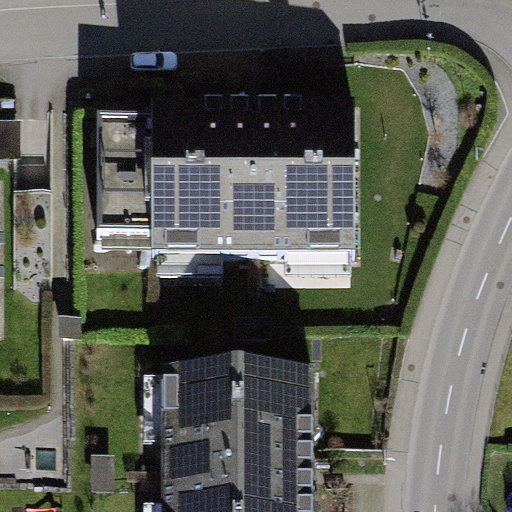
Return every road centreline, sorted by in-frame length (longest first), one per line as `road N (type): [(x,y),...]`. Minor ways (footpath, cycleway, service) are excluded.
road 1 (residential): [(0,36),(428,14)]
road 2 (tertiary): [(511,222),(473,309),(451,388),(436,511)]
